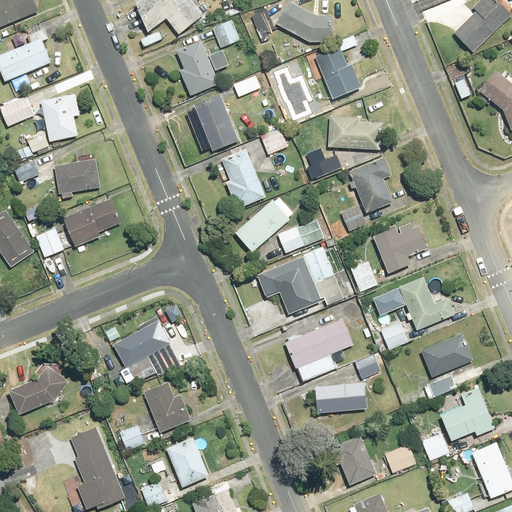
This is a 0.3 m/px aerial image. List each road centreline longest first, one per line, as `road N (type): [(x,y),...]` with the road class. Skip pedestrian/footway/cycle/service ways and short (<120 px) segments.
road 1 (residential): [(190,256),(85,0)]
road 2 (residential): [(295,511),(190,256)]
road 3 (residential): [(386,0),(467,199)]
road 4 (residential): [(190,256),(0,337)]
